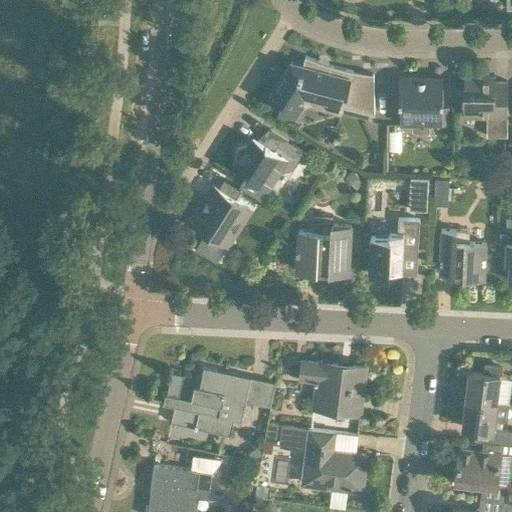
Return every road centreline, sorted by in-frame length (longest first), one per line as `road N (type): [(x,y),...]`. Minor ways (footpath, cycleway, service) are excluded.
road 1 (tertiary): [(130,311),(160,0)]
road 2 (residential): [(430,328),(130,311)]
road 3 (residential): [(511,41),(370,40),(288,11)]
road 4 (tertiary): [(87,511),(130,311)]
road 5 (residential): [(188,176),(288,11)]
road 6 (residential): [(408,511),(430,328)]
